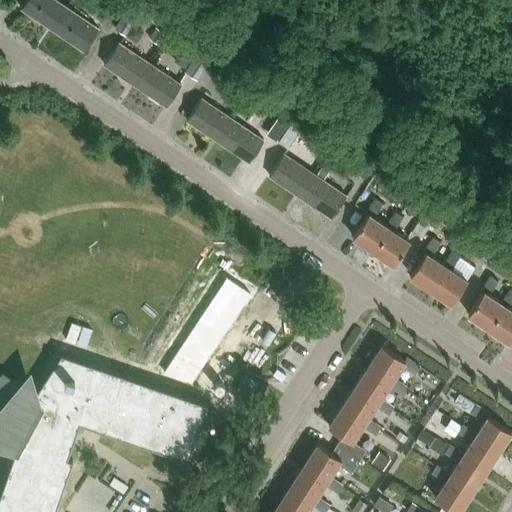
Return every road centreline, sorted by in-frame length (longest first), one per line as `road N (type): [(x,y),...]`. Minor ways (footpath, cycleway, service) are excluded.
road 1 (residential): [(364,286),(54,77)]
road 2 (residential): [(174,511),(219,508),(364,286)]
road 3 (residential): [(511,385),(364,286)]
